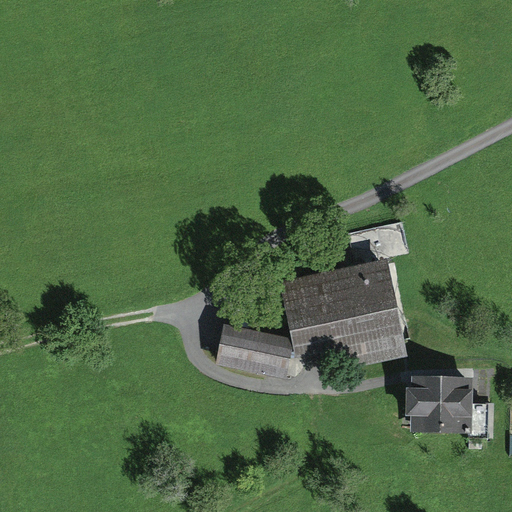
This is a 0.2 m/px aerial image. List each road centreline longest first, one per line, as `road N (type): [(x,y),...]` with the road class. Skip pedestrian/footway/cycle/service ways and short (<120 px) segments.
road 1 (unclassified): [(511,125),(275,238),(186,309)]
road 2 (track): [(186,309),(131,312),(0,346)]
